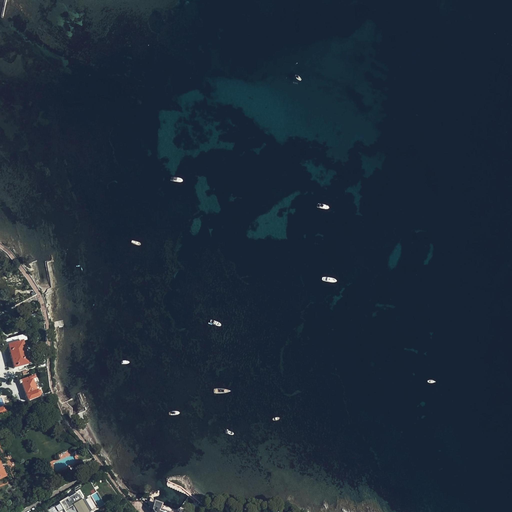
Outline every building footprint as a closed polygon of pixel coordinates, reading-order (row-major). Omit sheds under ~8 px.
[(23,341),(10,345),(15,367),(29,364),(23,341)] [(35,376),(20,381),(21,384),(23,383),(29,401),(40,397),(42,394),(41,392),(38,390),(34,379),(36,379),(35,376)] [(0,466),(5,477),(8,475),(0,456),(0,466)] [(88,511),(78,494),(48,511),(61,511),(65,510),(66,511),(88,511)] [(153,511),(156,504),(148,501),(146,503),(153,511)]
